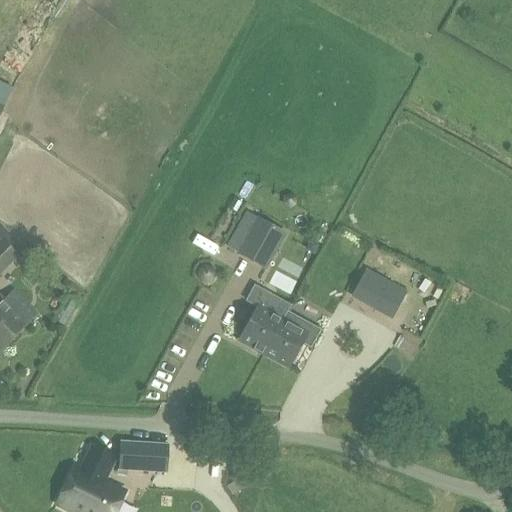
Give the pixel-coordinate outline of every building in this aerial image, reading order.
[(0,112),(12,89),(0,83),(0,112)] [(294,205),(294,199),(289,196),(284,199),(284,205),(289,208),(294,205)] [(238,254),(264,269),(284,234),(258,219),(238,254)] [(0,238),(0,273),(18,255),(0,238)] [(404,294),(365,272),(352,296),(391,317),(404,294)] [(0,349),(25,324),(0,298),(0,349)] [(419,299),(409,306),(419,320),(428,313),(419,299)] [(262,353),(263,354),(282,320),(287,311),(289,306),(277,300),(269,314),(257,307),(239,340),(253,348),(252,350),(261,355),(262,353)] [(321,330),(287,311),(282,320),(263,354),(288,367),(301,344),(310,349),(321,330)] [(123,470),(167,473),(168,443),(120,441),(118,470),(123,470)] [(104,480),(115,457),(90,445),(79,468),(74,466),(56,504),(72,511),(114,511),(125,490),(116,486),(104,480)]
